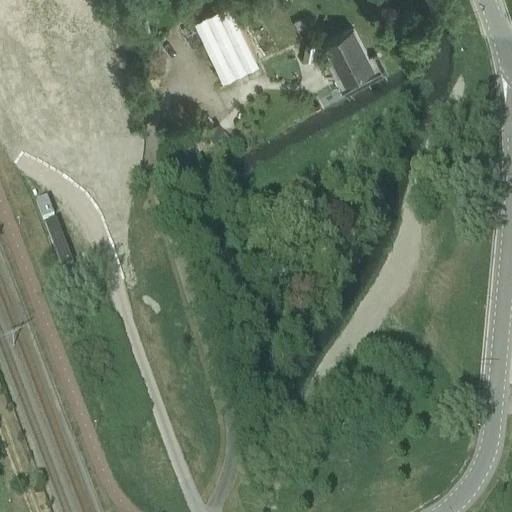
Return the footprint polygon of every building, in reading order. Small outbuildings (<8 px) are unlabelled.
[(256,59),(229,4),(195,21),(224,82),(236,76),(259,65),(256,59)] [(354,28),(326,43),(346,80),(374,65),(354,28)] [(306,44),(304,57),(316,59),(318,47),(306,44)] [(216,126),(203,135),(212,148),(225,139),(216,126)] [(35,202),(42,220),(53,215),(46,198),(35,202)] [(55,221),(44,226),(61,271),(72,266),(55,221)] [(76,269),(63,274),(66,283),(79,278),(76,269)]
